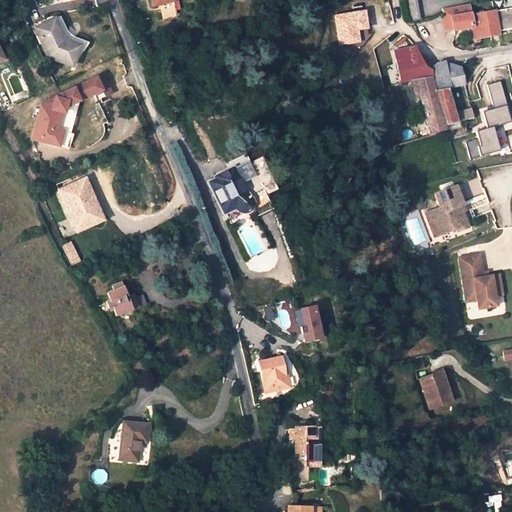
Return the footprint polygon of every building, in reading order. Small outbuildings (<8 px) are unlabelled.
[(176,17),(172,0),(151,0),(153,6),(159,4),(163,20),(176,17)] [(406,0),(410,19),(418,18),(414,0),(406,0)] [(476,27),(478,37),(499,34),(499,31),(511,28),(511,8),(503,10),(463,18),(461,6),(450,8),(454,31),(469,28),(476,27)] [(443,14),(446,33),(454,31),(450,8),(443,9),(443,14)] [(340,43),(358,40),(356,28),(367,26),(365,14),(336,19),(340,43)] [(80,46),(63,40),(54,19),(34,28),(48,57),(72,66),(80,46)] [(469,28),(471,38),(478,37),(476,27),(469,28)] [(430,135),(446,131),(445,125),(430,71),(425,66),(423,66),(419,54),(413,47),(395,51),(401,80),(404,83),(410,82),(413,92),(418,92),(430,135)] [(447,89),(449,88),(443,63),(440,64),(436,64),(430,71),(445,125),(457,122),(454,113),(447,89)] [(449,88),(465,85),(461,70),(458,69),(454,67),(443,63),(449,88)] [(66,148),(70,134),(56,130),(60,112),(65,113),(67,102),(78,98),(75,92),(88,86),(91,92),(98,88),(105,102),(118,95),(111,82),(101,87),(96,76),(43,102),(42,107),(40,106),(32,139),(59,146),(66,148)] [(500,82),(487,85),(493,106),(494,109),(488,111),(483,112),(487,128),(476,131),(477,139),(465,142),(470,159),(500,151),(495,134),(500,126),(511,123),(506,107),(507,106),(500,82)] [(474,117),(471,108),(454,113),(457,122),(459,121),(464,120),(474,117)] [(475,124),(474,117),(464,120),(465,125),(465,127),(475,124)] [(446,131),(460,127),(459,121),(457,122),(445,125),(446,131)] [(255,217),(271,209),(245,154),(230,162),(233,167),(224,172),(225,174),(210,182),(225,212),(235,207),(236,208),(239,210),(241,211),(244,211),(246,211),(249,210),(251,209),(255,217)] [(87,182),(82,184),(91,203),(96,200),(87,182)] [(82,184),(61,195),(80,232),(105,219),(96,200),(91,203),(82,184)] [(457,186),(435,194),(440,208),(426,213),(434,237),(455,230),(454,226),(465,223),(461,212),(459,207),(464,206),(457,186)] [(105,219),(80,232),(81,234),(106,221),(105,219)] [(465,223),(454,226),(455,230),(456,232),(466,228),(465,223)] [(63,245),(71,265),(80,262),(72,242),(63,245)] [(479,253),(459,256),(466,300),(476,299),(477,308),(496,305),(494,295),(493,287),(500,286),(498,274),(487,276),(483,276),(482,271),(479,253)] [(115,316),(145,304),(141,295),(129,300),(124,288),(122,282),(112,286),(114,291),(107,293),(109,299),(106,300),(110,311),(113,310),(115,316)] [(500,286),(493,287),(494,295),(501,294),(500,286)] [(313,305),(299,309),(303,326),(300,327),(302,333),(303,333),(305,341),(322,337),(313,305)] [(511,350),(502,352),(504,360),(511,358),(511,350)] [(284,378),(280,357),(258,362),(259,363),(265,392),(288,387),(286,377),(284,378)] [(430,408),(451,401),(441,372),(421,379),(430,408)] [(123,461),(140,462),(141,442),(150,443),(150,425),(125,423),(123,461)] [(321,466),(320,452),(316,452),(316,435),(320,435),(319,427),(295,427),(296,475),(306,475),(306,467),(321,466)] [(111,439),(109,458),(117,459),(119,439),(111,439)]
